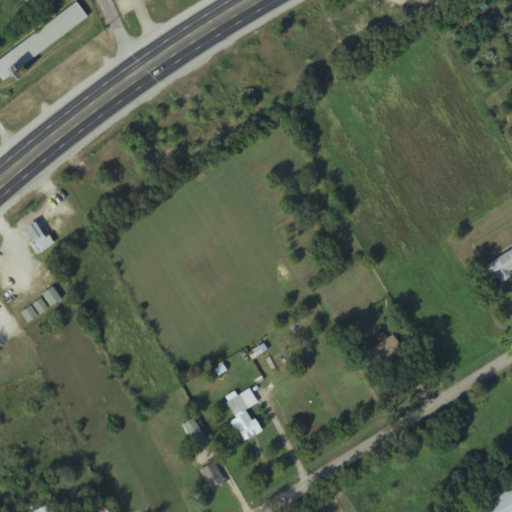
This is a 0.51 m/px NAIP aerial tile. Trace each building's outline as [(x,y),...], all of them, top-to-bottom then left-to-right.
[(89,20),(78,4),(0,61),(0,75),(4,82),(89,20)] [(119,190),(136,178),(128,165),(110,177),(119,190)] [(36,244),(32,247),(37,256),(52,247),(39,224),(28,230),(36,244)] [(511,272),(511,249),(485,265),(495,282),(511,272)] [(44,296),(52,309),(62,302),(54,289),(44,296)] [(399,358),(386,333),(368,342),(380,367),(399,358)] [(236,419),(231,423),(244,444),(262,433),(248,410),(257,405),(249,391),(227,404),(236,419)] [(191,439),(201,434),(194,421),(184,426),(191,439)] [(200,472),(211,493),(226,484),(215,464),(200,472)] [(511,511),(511,486),(468,511),(511,511)]
